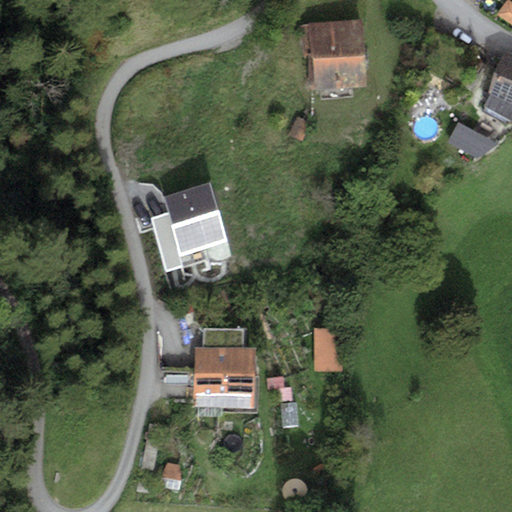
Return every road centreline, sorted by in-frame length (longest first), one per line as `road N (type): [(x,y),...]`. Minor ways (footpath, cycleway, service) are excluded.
road 1 (track): [(98,511),(131,450),(147,362),(143,296),(103,144),(107,97),(132,65),(213,37),(268,0)]
road 2 (track): [(0,288),(25,331),(35,391),(35,486),(48,511)]
